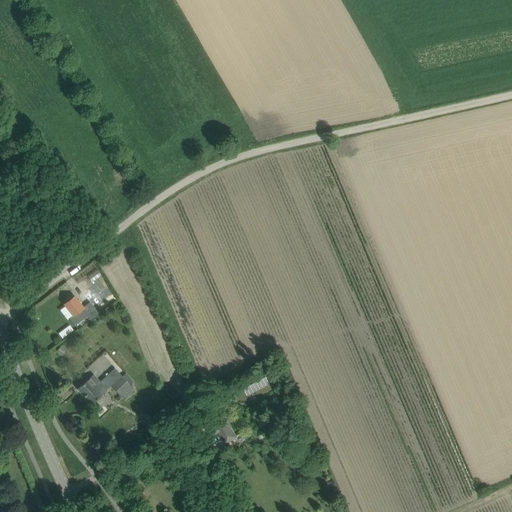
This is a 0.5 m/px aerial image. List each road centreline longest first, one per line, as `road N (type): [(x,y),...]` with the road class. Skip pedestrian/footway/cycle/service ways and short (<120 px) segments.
road 1 (unclassified): [(0,318),(162,195),(224,162),(511,95)]
road 2 (secondary): [(76,511),(0,331)]
